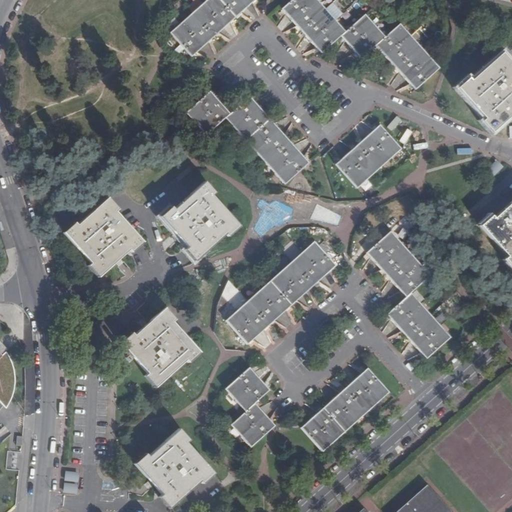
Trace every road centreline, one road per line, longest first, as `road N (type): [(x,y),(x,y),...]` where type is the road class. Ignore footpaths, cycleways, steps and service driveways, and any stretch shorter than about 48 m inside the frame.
road 1 (residential): [(511,156),(287,64),(264,30)]
road 2 (secondary): [(306,511),(511,328)]
road 3 (residential): [(38,511),(48,404),(39,292)]
road 4 (residential): [(39,292),(0,163)]
